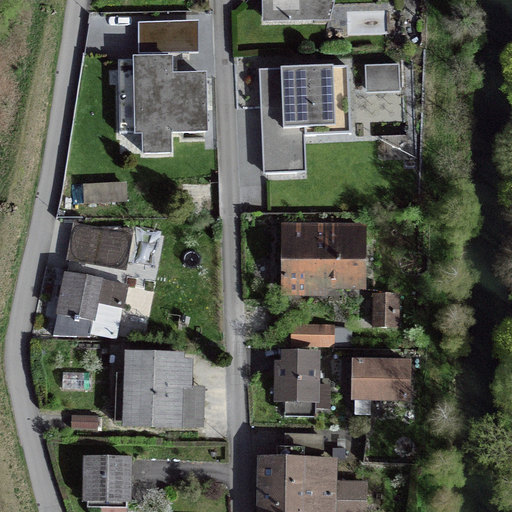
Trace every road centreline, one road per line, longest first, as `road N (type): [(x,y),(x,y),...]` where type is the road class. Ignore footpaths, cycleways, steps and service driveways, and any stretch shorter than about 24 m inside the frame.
road 1 (residential): [(60,511),(12,351),(64,0)]
road 2 (residential): [(220,0),(240,511)]
